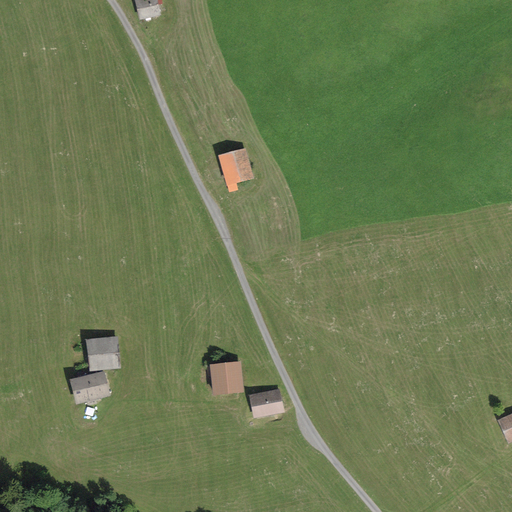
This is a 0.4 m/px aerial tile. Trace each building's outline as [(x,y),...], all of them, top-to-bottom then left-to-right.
[(156,0),(154,0),(136,4),(141,23),(161,18),(156,0)] [(246,152),(220,159),(229,194),(240,191),(238,184),(253,180),(246,152)] [(118,340),(87,343),(89,371),(121,368),(118,340)] [(241,364),(210,367),(213,397),(243,394),(241,364)] [(105,374),(71,383),(77,405),(111,396),(105,374)] [(282,393),(252,398),(255,420),(286,414),(282,393)] [(511,416),(499,423),(509,445),(511,443),(511,416)]
